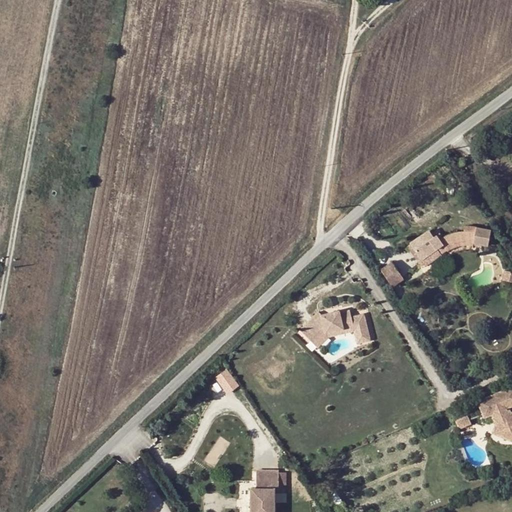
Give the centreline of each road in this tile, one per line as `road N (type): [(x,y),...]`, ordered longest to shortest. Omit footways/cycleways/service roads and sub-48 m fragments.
road 1 (residential): [(511,96),(375,197),(41,511)]
road 2 (track): [(0,295),(56,0)]
road 3 (track): [(318,252),(352,0)]
road 4 (unknown): [(137,422),(158,456),(184,469),(211,412),(224,402),(241,405),(270,440),(261,451)]
road 5 (unknown): [(337,234),(445,395)]
